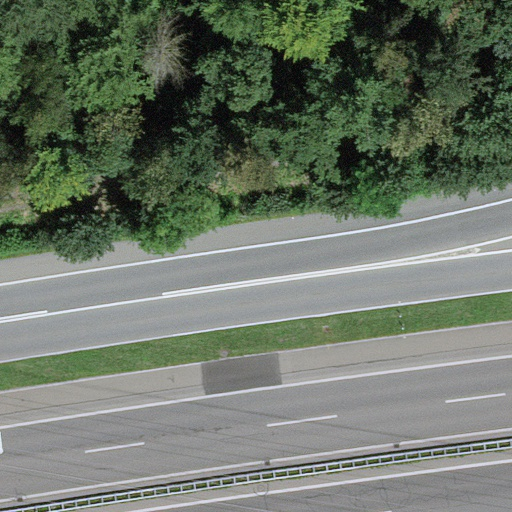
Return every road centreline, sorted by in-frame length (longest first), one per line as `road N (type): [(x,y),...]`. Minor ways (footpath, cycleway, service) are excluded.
road 1 (track): [(0,210),(354,147),(438,92),(467,0)]
road 2 (motorway): [(511,393),(0,465)]
road 3 (motorway): [(511,196),(167,316)]
road 4 (motorway): [(511,271),(167,316)]
road 5 (motorway): [(167,316),(0,342)]
road 6 (motorway): [(388,511),(511,495)]
